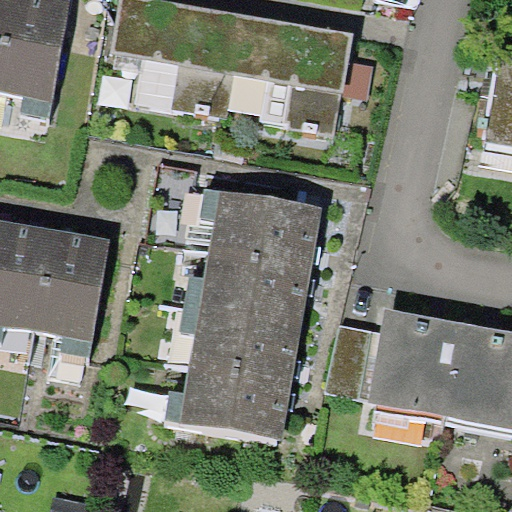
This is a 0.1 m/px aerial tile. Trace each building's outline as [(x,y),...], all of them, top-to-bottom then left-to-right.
[(0,35),(0,95),(48,104),(64,11),(6,2),(0,35)] [(233,29),(124,10),(113,76),(139,81),(135,107),(218,121),(222,94),(233,29)] [(343,47),(233,29),(222,94),(283,104),(278,131),(327,139),(343,47)] [(483,144),(511,149),(511,67),(496,64),(483,144)] [(304,276),(314,217),(220,201),(211,260),(304,276)] [(0,331),(32,337),(47,245),(0,236),(0,331)] [(32,337),(90,347),(105,254),(47,245),(32,337)] [(294,334),(304,276),(211,260),(201,319),(294,334)] [(284,393),(294,334),(201,319),(191,377),(284,393)] [(375,409),(444,422),(459,341),(390,328),(375,409)] [(339,334),(325,397),(357,404),(371,341),(339,334)] [(444,422),(511,434),(511,350),(459,341),(444,422)] [(275,451),(284,393),(191,377),(181,436),(275,451)]
